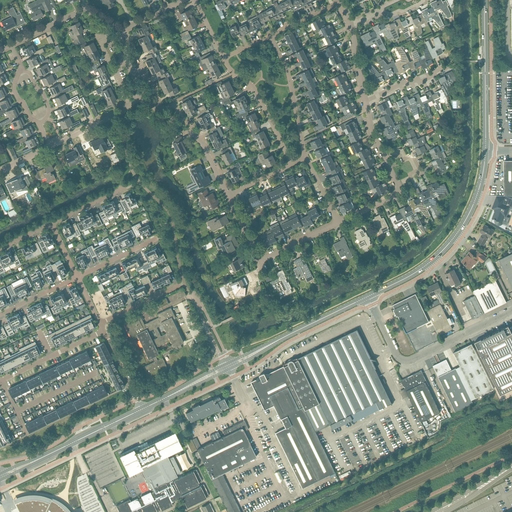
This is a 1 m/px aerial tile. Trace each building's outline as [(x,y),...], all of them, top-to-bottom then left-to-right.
[(47,0),(37,0),(28,4),(31,10),(32,9),(34,12),(30,14),(33,20),(40,17),(39,16),(42,14),(41,11),(45,9),(46,11),(51,8),(47,0)] [(103,0),(107,8),(115,5),(113,1),(114,0),(103,0)] [(215,5),(222,19),(224,18),(225,17),(221,10),(227,7),(226,6),(229,5),(226,0),(220,0),(216,2),(217,4),(215,5)] [(299,9),(298,8),(294,0),(287,0),(284,2),(288,10),(293,7),(294,11),(299,9)] [(309,7),(305,0),(294,0),(298,8),(303,6),(305,9),(309,7)] [(430,3),(432,7),(435,14),(438,13),(437,11),(440,9),(446,15),(447,18),(452,17),(451,13),(447,6),(449,5),(446,0),(443,2),(441,0),(439,0),(436,2),(435,1),(430,3)] [(275,7),(280,18),(284,16),(282,12),(288,10),(284,2),(278,5),(276,2),(273,4),(275,7)] [(13,7),(7,10),(10,17),(1,22),(5,30),(15,26),(15,27),(25,22),(19,11),(20,13),(17,15),(13,7)] [(183,16),(185,21),(193,16),(190,9),(184,12),(181,7),(175,10),(179,18),(183,16)] [(272,8),(265,11),(269,19),(275,16),(276,20),(280,18),(275,7),(272,8)] [(435,14),(432,7),(427,10),(426,9),(421,11),(422,14),(427,22),(429,21),(428,18),(431,17),(440,27),(444,25),(438,13),(435,14)] [(262,27),(266,25),(264,21),(269,19),(265,11),(259,14),(259,15),(257,16),(258,18),(262,26),(261,26),(262,27)] [(422,14),(417,16),(418,17),(413,20),(416,27),(414,28),(418,36),(422,33),(421,25),(424,23),(426,26),(428,25),(427,22),(422,14)] [(198,25),(193,16),(185,21),(187,26),(184,28),(185,30),(189,29),(189,30),(198,25)] [(250,19),(248,20),(249,23),(254,34),(258,32),(256,28),(261,26),(262,26),(258,18),(257,16),(250,19)] [(413,26),(414,28),(416,27),(413,20),(411,16),(406,19),(406,20),(401,22),(404,29),(402,30),(406,38),(411,36),(409,27),(413,26)] [(326,26),(322,17),(313,22),(317,30),(321,28),(326,26)] [(387,30),(389,29),(393,37),(393,38),(394,40),(399,38),(397,30),(401,28),(402,30),(404,29),(401,22),(399,18),(394,21),(395,22),(389,24),(389,23),(385,25),(387,30)] [(69,32),(73,40),(76,45),(84,41),(80,32),(83,31),(79,22),(70,26),(73,30),(69,32)] [(254,34),(249,23),(246,24),(246,23),(240,27),(243,35),(244,35),(249,32),(250,36),(254,34)] [(372,27),(374,31),(378,38),(380,37),(379,34),(383,33),(388,39),(393,37),(389,29),(387,30),(385,25),(383,23),(378,26),(378,25),(372,27)] [(321,28),(325,37),(334,32),(330,24),(326,26),(321,28)] [(142,45),(150,41),(153,40),(150,33),(152,32),(150,26),(147,28),(146,25),(138,29),(142,37),(139,39),(142,45)] [(244,35),(243,35),(240,27),(239,25),(236,26),(236,25),(229,28),(233,36),(238,34),(240,37),(244,35)] [(295,30),(285,35),(287,41),(282,43),(283,46),(289,44),(296,40),(294,36),(297,34),(295,30)] [(370,33),(361,37),(365,45),(366,47),(376,43),(383,52),(386,50),(380,37),(378,38),(374,31),(370,33)] [(329,45),(338,40),(334,32),(325,37),(329,45)] [(192,43),(193,46),(202,42),(199,35),(192,39),(189,34),(182,37),(181,38),(182,41),(187,39),(188,41),(189,45),(192,43)] [(428,47),(433,58),(438,56),(438,55),(443,52),(442,50),(445,48),(443,43),(442,44),(438,37),(433,39),(435,47),(431,49),(430,46),(428,47)] [(291,49),(286,52),(287,55),(300,48),(298,44),(301,42),(299,39),(296,40),(289,44),(291,49)] [(158,50),(156,46),(153,47),(150,41),(142,45),(145,52),(148,50),(150,54),(155,52),(156,52),(158,50)] [(83,48),(86,55),(96,50),(93,42),(86,45),(85,42),(76,47),(78,50),(83,48)] [(202,42),(193,46),(195,49),(192,50),(194,54),(195,56),(191,58),(192,61),(198,58),(201,57),(198,52),(205,48),(202,42)] [(326,48),(330,57),(339,53),(335,44),(326,48)] [(44,52),(42,48),(35,52),(32,45),(22,49),(25,57),(33,53),(35,56),(37,55),(44,52)] [(394,63),(398,71),(400,74),(405,71),(404,70),(409,68),(406,61),(408,59),(405,52),(401,46),(396,47),(397,50),(399,55),(400,54),(401,60),(394,63)] [(433,58),(428,47),(423,50),(425,58),(421,60),(420,57),(418,58),(421,66),(423,69),(428,67),(428,66),(433,63),(431,59),(433,58)] [(307,58),(310,56),(308,53),(305,54),(303,49),(290,56),(291,59),(297,56),(299,61),(307,58)] [(88,63),(90,66),(99,62),(97,59),(100,57),(96,50),(86,55),(90,62),(88,63)] [(420,57),(416,50),(411,52),(413,60),(410,62),(408,59),(406,61),(409,68),(411,72),(417,69),(416,68),(421,66),(418,58),(420,57)] [(146,61),(149,68),(157,64),(161,62),(156,52),(155,52),(150,54),(147,56),(149,60),(146,61)] [(343,61),(343,60),(339,53),(330,57),(334,65),(335,65),(338,63),(343,61)] [(35,56),(27,60),(31,67),(38,63),(40,67),(46,64),(49,63),(49,62),(48,61),(47,59),(40,62),(37,55),(35,56)] [(206,70),(217,65),(212,55),(206,58),(204,55),(201,57),(198,58),(199,61),(202,60),(204,63),(202,63),(206,70)] [(393,74),(398,71),(394,63),(393,60),(391,61),(392,64),(388,66),(383,59),(381,60),(377,56),(376,56),(382,69),(384,68),(388,75),(393,73),(393,74)] [(309,62),(307,58),(299,61),(294,64),(296,67),(301,64),(304,70),(314,65),(312,61),(309,62)] [(343,61),(338,63),(335,65),(337,70),(340,69),(342,71),(351,67),(347,59),(343,60),(343,61)] [(49,63),(46,64),(40,67),(36,68),(40,75),(47,72),(49,75),(51,74),(61,70),(59,66),(54,68),(51,62),(49,62),(49,63)] [(99,75),(106,71),(103,65),(101,66),(99,62),(90,66),(88,67),(90,72),(93,70),(95,73),(98,71),(99,75)] [(166,72),(163,68),(160,70),(157,64),(149,68),(152,74),(155,72),(157,77),(160,75),(166,72)] [(217,65),(206,70),(207,73),(211,71),(214,78),(206,81),(207,84),(217,80),(215,77),(221,74),(217,65)] [(384,68),(382,69),(383,71),(379,73),(374,67),(373,67),(372,65),(368,67),(376,83),(378,82),(378,83),(384,80),(384,81),(389,79),(388,75),(384,68)] [(308,70),(297,75),(295,76),(297,79),(302,76),(305,81),(305,82),(312,78),(315,77),(313,73),(310,74),(308,70)] [(98,79),(102,87),(110,83),(108,79),(110,78),(106,71),(99,75),(96,76),(98,79)] [(159,81),(162,87),(170,83),(167,77),(170,76),(168,71),(166,72),(160,75),(162,79),(159,81)] [(442,85),(440,86),(441,89),(442,89),(445,97),(446,97),(449,95),(447,86),(454,83),(455,82),(456,78),(455,76),(452,71),(444,75),(444,76),(439,78),(442,85)] [(334,77),(339,86),(348,81),(344,73),(334,77)] [(49,75),(41,79),(45,86),(52,82),(54,85),(54,86),(59,83),(66,80),(64,76),(55,81),(51,74),(49,75)] [(314,83),(312,78),(305,82),(305,81),(299,84),(301,87),(306,85),(309,90),(314,87),(319,85),(317,81),(314,83)] [(232,87),(229,81),(222,84),(221,81),(214,85),(215,88),(217,87),(220,93),(232,87)] [(341,95),(352,89),(348,81),(339,86),(340,89),(338,90),(338,91),(340,95),(341,95)] [(62,90),(59,83),(54,86),(54,85),(49,88),(52,95),(60,91),(62,95),(64,94),(74,89),(72,86),(62,90)] [(102,92),(105,98),(113,94),(111,91),(113,89),(110,83),(102,87),(95,90),(97,94),(102,92)] [(173,89),(170,83),(162,87),(165,93),(168,92),(170,96),(179,92),(176,88),(173,89)] [(232,87),(220,93),(223,99),(221,100),(223,103),(223,102),(230,99),(228,96),(235,93),(232,87)] [(311,99),(321,94),(319,90),(316,92),(314,87),(309,90),(302,93),(303,96),(308,94),(311,99)] [(442,89),(441,89),(436,91),(437,92),(432,95),(435,102),(433,103),(436,111),(441,108),(440,100),(443,98),(446,104),(448,103),(447,100),(446,97),(445,97),(442,89)] [(425,95),(420,97),(424,104),(421,105),(425,113),(427,116),(431,114),(429,111),(429,106),(428,103),(432,101),(433,103),(435,102),(432,95),(430,91),(425,94),(425,95)] [(424,104),(420,97),(418,93),(413,96),(414,97),(408,99),(412,107),(409,108),(413,115),(417,114),(418,113),(416,105),(420,103),(421,105),(424,104)] [(65,102),(67,105),(66,105),(67,106),(79,100),(77,96),(67,101),(64,94),(62,95),(54,98),(57,105),(65,102)] [(113,94),(105,98),(107,101),(104,103),(107,108),(112,105),(111,104),(116,101),(113,94)] [(349,103),(345,95),(336,99),(340,108),(344,106),(349,103)] [(193,101),(191,96),(182,100),(183,103),(182,103),(185,110),(194,105),(197,104),(194,100),(193,101)] [(230,99),(223,102),(225,105),(229,103),(230,105),(233,104),(235,108),(239,106),(247,102),(244,96),(231,102),(230,99)] [(408,99),(407,96),(401,98),(402,99),(397,102),(399,107),(400,109),(398,110),(403,122),(408,130),(412,128),(408,120),(407,115),(406,115),(405,107),(408,105),(409,108),(412,107),(408,99)] [(0,101),(0,106),(1,109),(0,110),(0,114),(6,112),(5,112),(4,108),(12,105),(8,97),(0,101)] [(380,104),(377,106),(380,112),(381,112),(383,116),(388,113),(389,116),(392,114),(389,108),(392,107),(391,105),(389,100),(388,97),(384,99),(378,102),(380,104)] [(304,111),(305,114),(311,112),(318,108),(315,104),(317,103),(319,102),(317,98),(312,101),(306,103),(309,109),(304,111)] [(344,106),(348,114),(339,118),(340,122),(341,122),(354,115),(352,112),(357,110),(353,101),(349,103),(344,106)] [(240,112),(235,114),(237,118),(241,116),(247,113),(248,113),(246,110),(250,108),(247,102),(239,106),(240,109),(239,110),(240,112)] [(89,106),(94,117),(98,115),(92,104),(89,106)] [(67,114),(69,117),(78,113),(77,109),(70,112),(67,106),(66,105),(67,105),(56,110),(60,117),(67,114)] [(198,114),(201,113),(206,110),(204,105),(196,109),(194,105),(185,110),(186,112),(187,112),(189,116),(197,112),(198,114)] [(6,112),(9,118),(0,122),(0,123),(1,127),(11,122),(13,121),(12,117),(19,114),(16,107),(5,112),(6,112)] [(323,111),(321,107),(318,108),(311,112),(313,117),(308,120),(309,123),(316,119),(322,117),(322,116),(320,112),(323,111)] [(206,110),(201,113),(202,116),(197,118),(200,124),(209,120),(213,118),(212,115),(211,115),(208,109),(206,110)] [(241,116),(237,118),(239,122),(243,120),(244,121),(247,120),(249,123),(258,119),(255,113),(249,116),(247,113),(241,116)] [(383,116),(380,117),(381,121),(383,124),(384,123),(386,127),(390,125),(391,128),(394,126),(390,118),(390,119),(389,116),(388,113),(383,116)] [(327,114),(322,116),(322,117),(316,119),(319,124),(313,127),(315,130),(318,129),(319,131),(326,128),(325,125),(331,123),(327,114)] [(11,122),(14,129),(5,133),(6,137),(18,132),(17,128),(24,124),(21,117),(13,121),(11,122)] [(69,117),(59,122),(62,129),(70,125),(72,129),(81,124),(79,121),(72,124),(69,117)] [(249,123),(247,124),(252,133),(258,130),(259,130),(258,127),(261,125),(258,119),(249,123)] [(209,120),(200,124),(203,131),(209,128),(210,131),(216,128),(213,122),(210,124),(209,120)] [(347,128),(349,133),(359,129),(354,120),(345,125),(345,123),(344,123),(340,125),(342,130),(347,128)] [(386,127),(382,129),(385,135),(386,135),(388,139),(392,137),(393,140),(397,138),(396,136),(399,135),(397,130),(398,130),(397,128),(401,126),(399,124),(394,126),(391,128),(390,125),(386,127)] [(27,140),(26,136),(33,133),(30,125),(20,130),(23,137),(17,141),(18,144),(25,141),(27,140)] [(212,134),(209,135),(212,141),(219,138),(224,136),(222,132),(220,128),(219,126),(219,127),(216,128),(210,131),(212,134)] [(353,142),(363,137),(359,129),(349,133),(353,142)] [(412,129),(408,130),(409,133),(406,135),(408,139),(407,139),(410,146),(413,144),(418,141),(417,139),(420,138),(418,134),(415,135),(412,129)] [(256,137),(258,141),(266,137),(263,131),(259,133),(258,130),(252,133),(254,138),(256,137)] [(313,141),(310,142),(313,149),(316,147),(318,146),(322,144),(320,140),(323,138),(321,134),(314,137),(312,138),(313,141)] [(25,141),(28,148),(22,151),(23,155),(32,150),(31,147),(38,143),(35,136),(27,140),(25,141)] [(183,144),(187,143),(185,139),(183,140),(181,136),(175,139),(176,142),(173,143),(177,152),(174,153),(176,156),(178,155),(179,156),(182,160),(185,157),(186,157),(186,156),(186,155),(185,154),(184,153),(187,152),(183,144)] [(418,141),(413,144),(415,148),(414,148),(417,155),(429,149),(426,143),(425,143),(422,136),(420,138),(417,139),(418,141)] [(100,152),(106,148),(107,150),(112,148),(108,142),(104,143),(101,137),(89,143),(90,146),(92,145),(94,149),(96,149),(97,148),(98,147),(100,152)] [(266,137),(258,141),(260,145),(257,147),(259,152),(266,149),(264,146),(270,144),(266,137)] [(221,141),(219,138),(212,141),(215,148),(218,147),(219,149),(228,145),(225,139),(221,141)] [(363,149),(359,141),(350,145),(354,154),(358,152),(363,149)] [(317,150),(314,151),(318,158),(322,155),(325,154),(324,154),(327,153),(324,149),(327,147),(325,143),(322,144),(318,146),(316,147),(317,150)] [(441,152),(444,151),(441,144),(429,150),(432,156),(433,156),(435,160),(440,158),(441,160),(444,159),(441,152)] [(66,157),(65,158),(67,162),(74,159),(75,161),(76,163),(84,159),(81,154),(82,154),(83,153),(79,145),(73,147),(73,148),(74,149),(74,150),(71,151),(65,155),(66,157)] [(230,154),(233,152),(230,146),(223,150),(224,153),(222,155),(226,164),(233,161),(230,154)] [(358,152),(362,160),(371,155),(367,147),(363,149),(358,152)] [(117,151),(116,152),(113,154),(117,162),(121,159),(117,151)] [(275,162),(276,161),(274,158),(273,158),(272,155),(268,157),(268,155),(267,151),(258,155),(263,164),(266,162),(267,166),(268,166),(269,168),(272,166),(271,164),(275,162)] [(324,158),(321,159),(324,166),(333,161),(331,157),(334,155),(331,151),(330,152),(327,153),(324,154),(325,154),(322,155),(324,158)] [(371,155),(362,160),(366,168),(376,164),(371,155)] [(440,158),(435,160),(432,162),(435,168),(436,168),(439,174),(447,170),(443,163),(446,161),(444,159),(441,160),(440,158)] [(511,160),(503,161),(504,196),(511,195),(511,160)] [(333,161),(324,166),(327,172),(330,171),(331,173),(333,172),(340,169),(338,165),(335,166),(333,161)] [(241,167),(239,162),(231,166),(234,170),(227,173),(229,178),(231,177),(233,182),(239,179),(237,175),(242,173),(239,168),(241,167)] [(38,174),(34,175),(35,176),(36,180),(40,178),(41,180),(45,178),(48,182),(55,178),(53,174),(52,175),(51,174),(50,171),(53,169),(50,163),(43,166),(44,168),(45,169),(41,171),(40,170),(37,172),(38,174)] [(186,186),(190,193),(204,186),(204,185),(210,182),(208,176),(205,178),(201,170),(202,170),(200,165),(195,167),(190,170),(192,174),(193,174),(197,182),(194,183),(187,186),(186,186)] [(363,172),(367,180),(376,176),(372,168),(363,172)] [(332,176),(328,178),(329,182),(331,181),(333,184),(334,183),(336,182),(342,179),(341,179),(343,179),(345,178),(342,173),(340,169),(333,172),(331,173),(332,176)] [(308,178),(306,175),(305,172),(302,173),(303,176),(299,178),(298,177),(295,179),(294,179),(297,184),(299,188),(302,186),(302,187),(305,186),(306,188),(311,185),(308,179),(307,178),(308,178)] [(295,179),(293,175),(289,177),(290,179),(288,179),(287,176),(284,178),(292,194),(294,193),(292,187),(297,184),(294,179),(295,179)] [(6,183),(5,184),(10,194),(11,194),(10,193),(14,191),(15,192),(16,192),(21,190),(27,189),(28,190),(27,187),(31,185),(31,184),(30,184),(28,181),(29,180),(27,181),(25,177),(27,177),(27,176),(21,178),(21,179),(20,177),(11,182),(6,184),(6,183)] [(376,176),(367,180),(371,189),(375,187),(380,184),(376,176)] [(335,186),(330,188),(332,192),(334,191),(335,194),(338,192),(340,191),(344,189),(342,185),(345,183),(343,179),(341,179),(342,179),(336,182),(334,183),(335,186)] [(276,188),(281,197),(286,194),(288,196),(290,195),(284,182),(281,183),(282,186),(281,187),(280,186),(276,188)] [(375,187),(371,189),(373,193),(377,191),(379,195),(389,190),(384,182),(380,184),(375,187)] [(426,187),(428,190),(431,197),(433,196),(432,194),(436,192),(442,198),(446,196),(444,192),(447,190),(444,184),(441,185),(439,186),(437,182),(432,185),(431,184),(426,187)] [(270,189),(267,190),(274,203),(282,199),(281,197),(276,188),(272,189),(273,191),(272,191),(270,188),(270,189)] [(339,195),(336,196),(339,203),(341,202),(343,201),(348,198),(346,194),(349,192),(347,188),(344,189),(340,191),(338,192),(339,195)] [(204,206),(208,204),(210,209),(218,205),(220,204),(217,199),(216,200),(214,197),(212,193),(209,195),(206,189),(198,193),(201,199),(201,200),(200,200),(200,201),(199,201),(199,202),(199,203),(199,204),(199,205),(200,205),(200,206),(201,206),(202,206),(203,206),(204,206)] [(419,198),(422,205),(424,204),(425,205),(430,203),(433,206),(434,210),(436,209),(438,214),(441,212),(433,196),(431,197),(428,190),(423,193),(422,192),(417,194),(419,198)] [(272,204),(265,191),(262,192),(264,195),(263,196),(262,194),(258,196),(261,202),(262,205),(268,203),(269,205),(272,204)] [(125,212),(131,210),(130,206),(137,203),(135,199),(133,199),(130,193),(124,196),(126,200),(120,202),(125,211),(125,212)] [(245,197),(247,202),(248,202),(250,201),(254,209),(256,208),(262,205),(261,202),(258,196),(256,193),(252,195),(253,197),(252,197),(250,194),(245,197)] [(495,201),(492,208),(495,209),(492,219),(494,219),(493,219),(494,220),(494,221),(494,222),(495,222),(495,223),(496,224),(497,224),(497,225),(498,225),(499,225),(500,225),(501,224),(502,224),(502,223),(503,223),(507,224),(509,218),(506,217),(510,207),(511,208),(511,199),(504,196),(497,196),(495,201)] [(342,205),(339,206),(342,213),(345,211),(351,208),(349,204),(352,202),(350,198),(348,198),(343,201),(341,202),(342,205)] [(408,202),(410,206),(413,213),(415,212),(414,209),(418,207),(426,217),(430,215),(425,205),(424,204),(422,205),(419,198),(414,200),(413,199),(408,202)] [(120,204),(116,206),(113,201),(107,204),(113,215),(123,210),(120,204)] [(107,204),(101,207),(104,212),(99,214),(104,223),(109,221),(107,218),(113,215),(107,204)] [(315,217),(319,215),(322,214),(321,211),(318,212),(314,205),(312,206),(313,209),(307,212),(309,215),(312,221),(316,219),(315,217)] [(399,210),(400,213),(404,220),(406,219),(405,217),(409,215),(423,231),(425,231),(415,212),(413,213),(410,206),(404,208),(404,207),(399,210)] [(90,226),(96,224),(97,227),(102,224),(98,215),(93,217),(91,212),(85,215),(90,226)] [(404,220),(400,213),(395,216),(395,215),(390,217),(395,228),(397,227),(396,225),(400,223),(405,229),(410,227),(406,219),(404,220)] [(296,214),(288,218),(289,221),(293,229),(297,228),(297,226),(298,226),(299,229),(302,227),(296,214)] [(85,215),(79,218),(82,223),(77,225),(80,231),(90,226),(85,215)] [(218,219),(217,217),(207,222),(212,231),(229,222),(225,215),(218,219)] [(313,224),(312,221),(309,215),(303,218),(302,215),(299,216),(306,229),(309,228),(307,225),(309,224),(309,226),(313,224)] [(377,221),(376,218),(372,219),(374,223),(373,223),(375,226),(376,226),(378,229),(377,230),(379,235),(384,232),(385,232),(389,230),(388,228),(383,217),(378,220),(379,221),(377,221)] [(282,221),(280,222),(286,235),(289,234),(288,231),(289,230),(289,231),(293,229),(289,221),(288,218),(282,221)] [(66,232),(64,233),(66,237),(73,234),(75,237),(80,234),(76,224),(71,227),(69,223),(63,226),(66,232)] [(136,237),(147,232),(147,234),(152,232),(148,224),(141,227),(139,223),(131,227),(136,237)] [(275,224),(269,227),(271,230),(272,233),(275,238),(279,236),(279,235),(280,235),(281,237),(284,236),(278,223),(275,224)] [(494,230),(484,225),(480,232),(482,233),(477,242),(483,245),(488,237),(489,238),(494,230)] [(354,231),(356,235),(355,236),(357,239),(358,239),(359,242),(358,243),(360,248),(362,247),(363,250),(369,247),(368,246),(371,245),(370,242),(369,240),(370,239),(369,236),(368,237),(366,232),(364,233),(363,229),(362,230),(361,228),(354,231)] [(130,238),(134,236),(131,230),(121,235),(126,246),(132,243),(130,238)] [(265,239),(264,240),(261,241),(265,249),(272,246),(271,242),(272,242),(273,243),(277,242),(275,238),(272,233),(271,230),(263,234),(265,239)] [(43,240),(38,242),(43,253),(48,250),(47,246),(54,243),(52,239),(50,240),(47,233),(41,236),(43,240)] [(233,234),(226,237),(227,239),(223,242),(221,237),(215,240),(219,249),(222,248),(225,254),(235,249),(234,247),(238,245),(233,234)] [(126,246),(121,235),(111,240),(114,246),(118,244),(121,249),(126,246)] [(345,255),(347,259),(352,256),(346,243),(343,237),(340,238),(341,240),(333,244),(335,248),(337,247),(338,250),(338,251),(341,257),(345,255)] [(108,238),(103,240),(104,243),(99,246),(104,257),(110,254),(108,249),(112,247),(108,238)] [(42,253),(37,242),(26,248),(25,246),(21,248),(25,256),(31,252),(34,257),(42,253)] [(104,257),(99,246),(93,248),(92,245),(87,248),(91,257),(96,255),(98,260),(104,257)] [(314,249),(311,250),(317,262),(320,261),(321,263),(318,264),(320,267),(320,266),(323,272),(327,270),(328,272),(331,270),(329,265),(328,266),(324,259),(325,258),(324,256),(326,255),(324,250),(320,252),(317,245),(313,247),(314,249)] [(163,254),(160,255),(156,247),(151,249),(152,250),(150,251),(155,262),(161,259),(162,261),(166,260),(163,254)] [(81,251),(82,255),(75,258),(77,262),(79,262),(82,268),(88,265),(86,261),(91,259),(86,249),(81,251)] [(147,269),(150,267),(149,265),(155,262),(150,251),(148,252),(147,251),(143,253),(147,261),(144,263),(147,269)] [(484,256),(482,255),(477,251),(473,255),(470,252),(465,258),(461,262),(470,268),(474,264),(475,265),(478,261),(477,261),(478,260),(480,261),(484,256)] [(3,255),(9,266),(14,263),(16,266),(21,264),(16,255),(12,257),(9,252),(3,255)] [(511,253),(499,260),(511,286),(511,253)] [(3,255),(0,256),(0,262),(0,263),(0,262),(0,273),(0,274),(5,272),(3,268),(9,266),(3,255)] [(235,257),(226,261),(226,262),(228,266),(230,265),(233,272),(244,266),(242,262),(246,260),(244,255),(238,258),(238,259),(237,260),(235,257)] [(134,267),(136,271),(143,268),(144,271),(147,269),(144,263),(141,264),(137,256),(133,258),(133,259),(131,260),(134,266),(134,267)] [(306,263),(304,265),(300,258),(294,261),(297,267),(293,269),(298,278),(304,275),(307,282),(314,279),(306,263)] [(134,267),(134,266),(131,260),(126,262),(126,261),(121,263),(125,271),(134,267)] [(67,273),(62,262),(56,265),(55,263),(51,265),(54,271),(57,270),(61,278),(66,276),(65,275),(67,273)] [(50,282),(51,283),(55,281),(51,273),(54,271),(51,265),(51,264),(46,267),(47,269),(42,272),(48,283),(50,282)] [(106,271),(106,272),(109,278),(119,274),(116,268),(110,270),(110,269),(106,271)] [(445,274),(446,276),(445,276),(446,277),(450,285),(454,283),(455,286),(461,284),(457,275),(458,274),(457,272),(455,272),(454,269),(445,274)] [(274,280),(271,282),(272,285),(274,284),(276,288),(278,293),(283,291),(285,295),(292,292),(290,289),(291,288),(288,282),(287,282),(285,279),(287,278),(286,276),(283,270),(275,273),(277,279),(274,280)] [(39,278),(42,277),(40,271),(36,273),(37,275),(31,277),(36,289),(38,288),(39,289),(43,287),(39,278)] [(109,278),(106,272),(101,275),(101,273),(97,276),(100,283),(109,278)] [(169,274),(159,278),(163,284),(168,282),(168,283),(172,281),(169,274)] [(24,296),(29,293),(27,288),(31,286),(27,277),(22,279),(24,282),(18,285),(24,296)] [(227,284),(229,289),(237,285),(242,295),(248,292),(247,289),(249,288),(247,283),(248,283),(245,277),(239,280),(239,279),(227,284)] [(163,284),(159,278),(150,283),(153,289),(158,286),(159,287),(163,285),(163,284)] [(475,295),(484,313),(506,302),(495,280),(473,291),(475,295)] [(440,305),(445,303),(440,292),(442,291),(437,282),(427,288),(431,297),(435,294),(438,300),(440,304),(440,305)] [(24,296),(18,285),(13,287),(11,284),(6,287),(11,296),(15,294),(18,299),(24,296)] [(125,286),(122,288),(125,294),(128,292),(132,301),(136,298),(136,297),(138,297),(135,290),(133,285),(126,288),(125,286)] [(138,297),(143,294),(143,295),(148,293),(144,286),(135,290),(138,297)] [(69,299),(72,305),(76,303),(75,301),(81,298),(75,287),(73,288),(73,287),(68,289),(72,297),(69,299)] [(0,289),(0,290),(1,293),(0,293),(0,304),(1,307),(7,304),(5,299),(9,297),(4,288),(0,289)] [(126,304),(122,295),(125,294),(122,288),(118,289),(120,292),(114,294),(119,306),(121,305),(122,306),(126,304)] [(179,298),(184,296),(185,295),(182,288),(176,291),(179,298)] [(62,308),(68,305),(69,307),(72,305),(69,299),(66,300),(62,292),(58,294),(58,295),(56,296),(61,306),(62,308)] [(114,294),(108,297),(107,295),(103,297),(106,303),(109,301),(113,310),(118,308),(117,307),(119,306),(114,294)] [(405,299),(392,305),(394,309),(393,310),(396,316),(398,316),(406,333),(429,322),(415,294),(408,298),(408,299),(405,300),(405,299)] [(472,319),(484,313),(475,295),(464,301),(472,319)] [(54,296),(50,298),(54,307),(51,308),(54,314),(57,312),(56,310),(62,308),(56,296),(54,297),(54,296)] [(155,310),(168,304),(165,298),(152,304),(155,310)] [(43,308),(41,303),(35,306),(40,317),(45,314),(47,317),(52,315),(47,306),(43,308)] [(440,304),(434,307),(426,310),(439,336),(452,329),(440,305),(440,304)] [(30,322),(40,317),(35,306),(29,308),(31,314),(27,316),(30,322)] [(155,356),(159,355),(155,348),(170,341),(173,348),(183,343),(172,320),(175,318),(170,308),(157,314),(158,317),(144,324),(140,316),(137,317),(137,316),(129,320),(130,321),(124,324),(131,340),(137,337),(148,360),(152,358),(154,362),(143,367),(148,378),(167,368),(162,358),(157,360),(155,356)] [(25,317),(21,319),(18,314),(12,317),(18,328),(23,325),(25,328),(30,326),(25,317)] [(94,323),(94,324),(90,315),(85,317),(91,330),(93,329),(96,328),(95,327),(96,327),(94,323)] [(14,333),(12,330),(18,328),(12,317),(6,319),(9,324),(4,327),(9,336),(14,333)] [(86,332),(89,331),(89,330),(91,330),(85,317),(80,320),(86,332)] [(86,332),(80,320),(75,322),(80,335),(82,334),(83,334),(85,333),(85,332),(86,332)] [(79,335),(80,335),(75,322),(69,325),(75,337),(79,336),(79,335)] [(75,338),(75,337),(69,325),(64,327),(70,339),(72,338),(73,339),(75,338)] [(475,342),(474,342),(478,349),(500,395),(511,389),(511,333),(508,326),(505,327),(504,328),(487,336),(483,338),(482,338),(475,342)] [(70,339),(64,327),(59,330),(65,342),(69,341),(69,340),(70,339)] [(59,330),(54,332),(60,344),(62,343),(62,344),(65,343),(65,342),(59,330)] [(284,364),(283,365),(315,432),(330,425),(333,429),(352,420),(353,422),(379,410),(379,409),(383,408),(391,404),(392,404),(379,377),(379,373),(377,373),(375,368),(356,331),(337,340),(336,340),(336,339),(334,340),(319,348),(318,348),(317,348),(298,357),(297,358),(294,360),(292,359),(290,359),(288,360),(287,361),(287,363),(284,364)] [(58,345),(60,344),(54,332),(49,335),(55,347),(58,345)] [(29,344),(35,356),(38,355),(38,356),(40,355),(40,354),(41,354),(35,342),(29,344)] [(95,347),(98,351),(105,347),(103,343),(95,347)] [(34,358),(33,357),(35,356),(29,344),(24,347),(30,359),(34,358)] [(471,344),(453,353),(460,366),(456,368),(471,400),(475,398),(494,389),(471,344)] [(25,361),(27,360),(27,361),(30,360),(30,359),(24,347),(19,349),(25,361)] [(105,347),(98,351),(100,356),(108,352),(105,347)] [(19,349),(20,351),(15,354),(20,364),(23,362),(25,361),(19,349)] [(86,352),(82,354),(85,362),(86,363),(91,361),(86,352)] [(100,356),(102,360),(110,356),(108,352),(100,356)] [(10,369),(13,367),(15,366),(9,354),(4,357),(10,369)] [(20,364),(15,354),(10,356),(9,354),(15,366),(17,365),(17,366),(20,365),(19,364),(20,364)] [(77,356),(81,364),(85,362),(82,354),(77,356)] [(81,364),(77,356),(73,358),(77,366),(81,364)] [(104,364),(112,360),(110,356),(102,360),(104,364)] [(0,361),(5,371),(7,370),(7,371),(9,370),(9,369),(10,369),(4,357),(5,359),(0,360),(0,361)] [(69,360),(73,368),(72,368),(73,369),(78,367),(77,366),(73,358),(69,360)] [(455,411),(472,403),(471,400),(456,368),(451,370),(446,359),(433,366),(455,411)] [(69,360),(64,362),(68,370),(72,368),(73,368),(69,360)] [(114,366),(112,360),(104,364),(106,369),(114,366)] [(60,364),(64,372),(68,370),(64,362),(60,364)] [(64,372),(60,364),(56,366),(60,374),(64,372)] [(56,366),(51,369),(55,376),(56,378),(60,375),(60,374),(56,366)] [(106,369),(109,375),(117,371),(114,366),(106,369)] [(256,380),(251,382),(264,410),(274,405),(280,419),(281,419),(286,428),(275,433),(302,488),(335,473),(283,366),(275,370),(269,373),(265,375),(264,373),(263,374),(262,374),(260,375),(259,376),(260,378),(256,380)] [(55,376),(51,369),(47,371),(51,379),(55,376)] [(400,380),(408,396),(420,422),(440,413),(427,386),(428,385),(421,370),(400,380)] [(51,379),(47,371),(43,373),(47,381),(51,379)] [(109,375),(111,380),(119,376),(117,371),(109,375)] [(47,381),(43,373),(39,375),(38,375),(42,383),(43,383),(42,383),(47,381)] [(34,377),(38,385),(42,383),(38,375),(34,377)] [(122,381),(119,376),(111,380),(114,385),(122,381)] [(30,379),(34,387),(38,385),(34,377),(30,379)] [(30,379),(25,381),(29,389),(30,390),(34,388),(34,387),(30,379)] [(29,389),(25,381),(21,383),(25,391),(29,389)] [(122,381),(114,385),(116,390),(124,386),(122,381)] [(17,385),(21,393),(25,391),(21,383),(17,385)] [(13,387),(16,395),(21,393),(17,385),(13,387)] [(103,385),(98,388),(98,389),(99,389),(103,397),(107,394),(103,385)] [(13,387),(8,390),(12,399),(17,396),(16,395),(13,387)] [(94,391),(98,399),(103,397),(99,389),(98,389),(94,391)] [(90,393),(94,401),(98,399),(94,391),(90,393)] [(90,403),(94,401),(90,393),(86,395),(90,403)] [(81,397),(85,405),(90,403),(86,395),(81,397)] [(221,410),(221,409),(227,406),(223,398),(220,399),(219,396),(212,400),(212,399),(199,405),(198,404),(192,407),(193,409),(185,413),(187,417),(188,419),(189,418),(190,421),(200,417),(200,418),(217,410),(218,411),(221,410)] [(77,399),(81,407),(85,405),(81,397),(77,399)] [(73,401),(77,409),(81,407),(77,399),(73,401)] [(77,409),(73,401),(72,401),(73,401),(68,403),(72,411),(76,409),(77,409)] [(68,403),(64,405),(68,413),(72,411),(68,403)] [(64,405),(60,407),(64,415),(68,413),(64,405)] [(64,415),(60,407),(56,409),(55,410),(59,417),(64,415)] [(55,408),(51,410),(55,420),(59,418),(59,417),(55,410),(56,409),(55,408)] [(51,410),(46,413),(47,414),(51,422),(55,420),(51,410)] [(51,422),(47,414),(43,416),(42,416),(46,424),(51,422)] [(42,415),(37,417),(38,418),(42,426),(46,424),(42,416),(43,416),(42,415)] [(42,426),(38,418),(34,420),(38,428),(42,426)] [(30,422),(33,430),(38,428),(34,420),(30,422)] [(29,421),(24,423),(29,432),(33,430),(30,422),(29,421)] [(225,436),(197,449),(206,468),(211,479),(222,474),(243,463),(256,457),(251,446),(244,431),(248,429),(244,421),(222,431),(225,436)] [(0,438),(8,434),(5,428),(0,430),(0,438)] [(196,470),(174,480),(173,479),(177,477),(176,475),(181,472),(173,457),(169,459),(168,457),(165,458),(164,456),(182,447),(174,432),(147,445),(142,447),(140,448),(139,449),(138,447),(133,449),(119,455),(129,475),(141,469),(145,477),(148,483),(151,490),(152,489),(153,492),(151,493),(150,492),(141,496),(141,498),(138,499),(137,498),(130,502),(129,499),(124,502),(116,506),(117,507),(119,511),(157,511),(160,509),(161,511),(172,505),(171,502),(182,497),(186,507),(206,497),(207,497),(208,494),(203,484),(199,486),(198,483),(202,481),(196,470)] [(218,432),(210,435),(212,441),(220,437),(218,432)] [(0,443),(1,445),(11,440),(8,434),(0,438),(0,443)] [(283,480),(279,471),(274,473),(279,482),(283,480)] [(240,511),(222,474),(211,479),(227,511),(240,511)] [(18,502),(15,503),(19,511),(66,511),(65,510),(62,508),(60,505),(57,503),(53,501),(50,499),(49,503),(45,501),(42,500),(39,500),(35,499),(32,499),(28,499),(25,500),(21,501),(18,502)]
